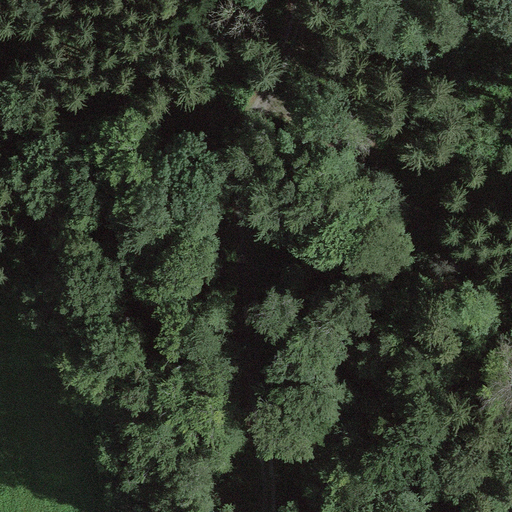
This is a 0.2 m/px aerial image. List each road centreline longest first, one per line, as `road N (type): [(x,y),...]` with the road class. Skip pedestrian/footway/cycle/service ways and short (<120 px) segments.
road 1 (track): [(298,0),(251,128),(246,172),(268,511)]
road 2 (track): [(273,84),(375,173),(421,227),(511,300)]
road 3 (track): [(311,0),(375,173)]
